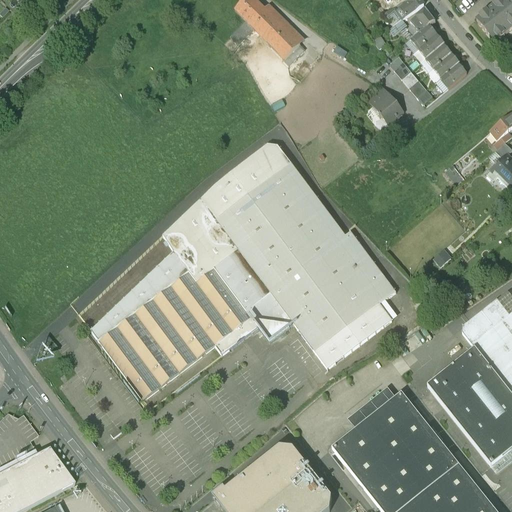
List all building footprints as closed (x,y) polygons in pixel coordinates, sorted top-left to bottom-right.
[(263,10),(252,0),(246,0),(235,12),(246,23),(248,25),(263,10)] [(389,2),(390,1),(388,0),(372,0),(376,8),(378,7),(383,3),(390,12),(393,9),(392,9),(393,8),(389,2)] [(403,0),(402,1),(407,7),(397,15),(402,22),(423,7),(418,0),(403,0)] [(511,9),(504,0),(502,0),(500,2),(494,7),(486,14),(486,13),(480,18),(476,21),(494,42),(498,39),(497,38),(502,34),(504,36),(508,32),(507,31),(511,26),(511,9)] [(390,12),(383,3),(378,7),(384,15),(390,12)] [(390,12),(384,15),(393,28),(402,22),(397,15),(393,9),(390,12)] [(300,47),(263,10),(248,25),(246,23),(230,39),(245,54),(256,43),(249,36),(253,32),(254,33),(255,32),(261,38),(269,46),(268,47),(270,49),(271,48),(283,60),(282,61),(284,63),(285,62),(284,64),(289,68),(303,53),(299,49),(300,47)] [(424,10),(409,23),(412,27),(419,34),(428,27),(433,22),(424,10)] [(402,22),(393,28),(397,34),(405,27),(402,22)] [(419,34),(412,27),(408,30),(408,31),(414,38),(419,34)] [(414,38),(410,42),(418,51),(436,36),(428,27),(419,34),(414,38)] [(249,36),(256,43),(261,38),(255,32),(254,33),(253,32),(249,36)] [(436,36),(418,51),(425,60),(426,61),(443,46),(444,46),(444,45),(436,36)] [(380,38),(373,42),(379,51),(386,47),(380,38)] [(443,46),(426,61),(425,60),(425,61),(433,71),(451,55),(444,46),(443,46)] [(425,61),(425,60),(418,51),(413,55),(421,64),(425,61)] [(451,55),(433,71),(440,80),(441,80),(458,65),(459,65),(451,55)] [(398,59),(389,66),(393,72),(403,64),(398,59)] [(282,75),(289,68),(284,64),(285,62),(284,63),(277,70),(282,75)] [(403,64),(393,72),(401,81),(410,73),(403,64)] [(458,65),(441,80),(440,80),(448,90),(466,75),(458,65)] [(429,74),(436,83),(440,80),(433,71),(429,74)] [(410,73),(401,81),(409,90),(418,83),(410,73)] [(444,93),(448,90),(440,80),(436,83),(444,93)] [(418,83),(409,90),(417,100),(426,92),(418,83)] [(403,113),(383,90),(368,103),(381,119),(376,124),(375,126),(380,132),(387,126),(394,121),(403,113)] [(426,92),(417,100),(423,107),(432,99),(426,92)] [(511,117),(511,116),(489,134),(497,143),(508,134),(511,130),(511,117)] [(405,134),(394,121),(387,126),(380,132),(388,141),(395,135),(398,140),(405,134)] [(497,143),(494,146),(498,151),(505,145),(511,139),(508,134),(497,143)] [(498,151),(495,154),(500,160),(502,162),(507,156),(507,157),(511,152),(505,145),(498,151)] [(268,148),(216,188),(162,239),(165,243),(166,242),(173,254),(90,332),(98,342),(142,401),(214,347),(221,357),(222,357),(229,351),(258,329),(270,344),(293,327),(327,371),(392,323),(382,310),(377,314),(375,311),(396,295),(350,234),(345,238),(279,149),(268,148)] [(511,161),(507,157),(507,156),(502,162),(500,160),(488,172),(490,174),(492,171),(511,190),(511,161)] [(511,315),(509,318),(497,302),(463,329),(462,335),(511,398),(511,315)] [(511,399),(474,351),(427,388),(491,469),(511,452),(511,399)] [(493,511),(401,395),(332,450),(380,511),(493,511)] [(0,423),(0,472),(33,456),(29,447),(37,442),(22,421),(15,425),(5,418),(0,423)] [(118,430),(110,436),(113,440),(121,434),(118,430)] [(279,450),(225,493),(223,490),(212,499),(215,503),(220,510),(226,505),(231,511),(266,511),(312,476),(293,451),(279,450)] [(0,511),(41,511),(80,492),(52,452),(0,478),(0,511)] [(312,476),(266,511),(329,511),(331,500),(312,476)]
